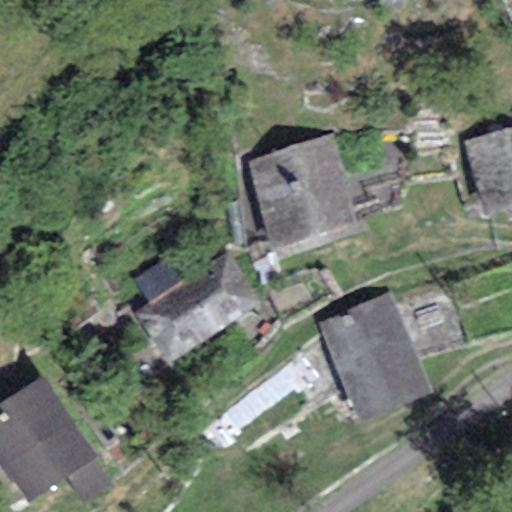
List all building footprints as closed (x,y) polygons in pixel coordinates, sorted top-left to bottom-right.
[(511,135),(462,146),(478,224),(511,217),(511,135)] [(332,143),(249,164),(272,255),(355,234),(332,143)] [(231,256),(135,319),(170,373),(266,310),(231,256)] [(430,402),(390,299),(318,327),(358,430),(430,402)] [(44,382),(0,413),(0,473),(25,509),(62,483),(81,509),(117,484),(44,382)]
